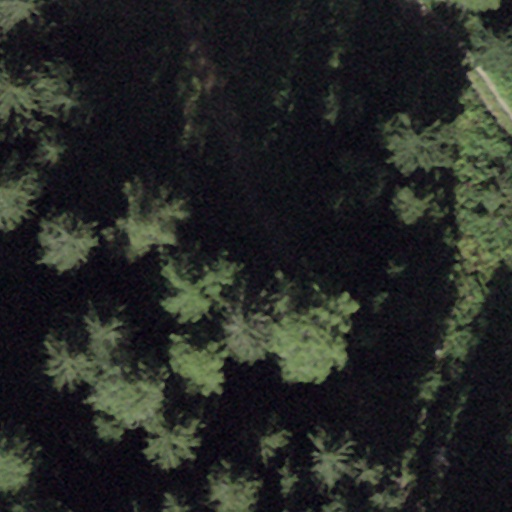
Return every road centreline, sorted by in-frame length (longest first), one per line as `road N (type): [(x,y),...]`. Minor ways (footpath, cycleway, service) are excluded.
road 1 (track): [(331,0),(347,217),(471,511)]
road 2 (track): [(511,130),(454,61),(424,0)]
